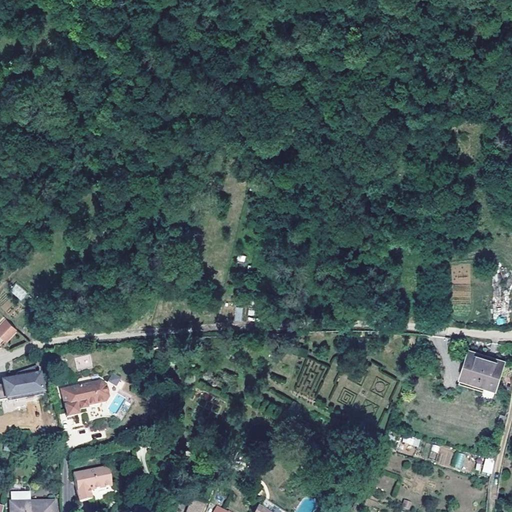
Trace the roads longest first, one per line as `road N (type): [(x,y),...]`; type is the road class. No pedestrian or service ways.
road 1 (residential): [(511,331),(381,322),(177,330),(56,339),(0,359)]
road 2 (unknown): [(171,511),(149,459),(153,444),(247,469)]
